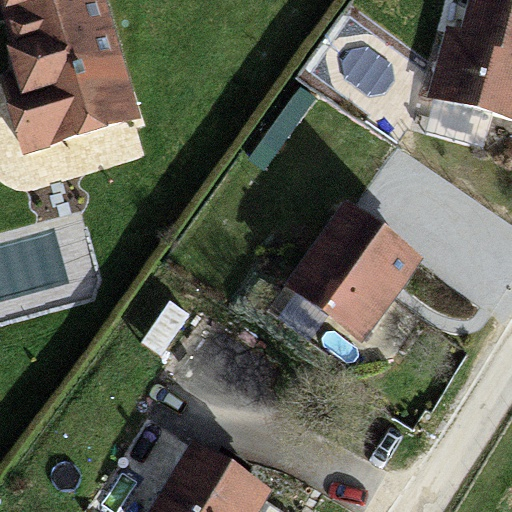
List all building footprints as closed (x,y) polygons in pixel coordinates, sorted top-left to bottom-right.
[(97,0),(3,0),(19,51),(12,54),(23,90),(9,94),(26,150),(133,116),(97,0)] [(431,98),(511,120),(511,0),(473,0),(464,37),(449,32),(431,98)] [(289,84),(248,161),(271,174),(313,97),(289,84)] [(347,213),(290,287),(358,338),(413,262),(347,213)] [(164,359),(190,313),(166,300),(140,346),(164,359)] [(156,511),(251,511),(264,493),(195,450),(156,511)]
